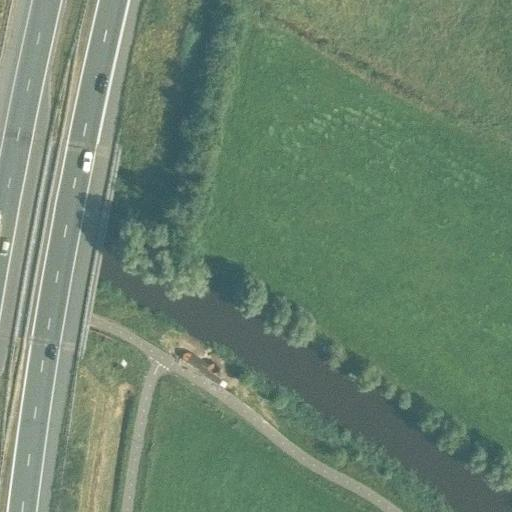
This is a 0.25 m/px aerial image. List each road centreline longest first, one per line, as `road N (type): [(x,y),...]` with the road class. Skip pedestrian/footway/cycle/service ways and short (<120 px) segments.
road 1 (motorway): [(22,511),(45,341),(113,0)]
road 2 (motorway): [(47,0),(0,233)]
